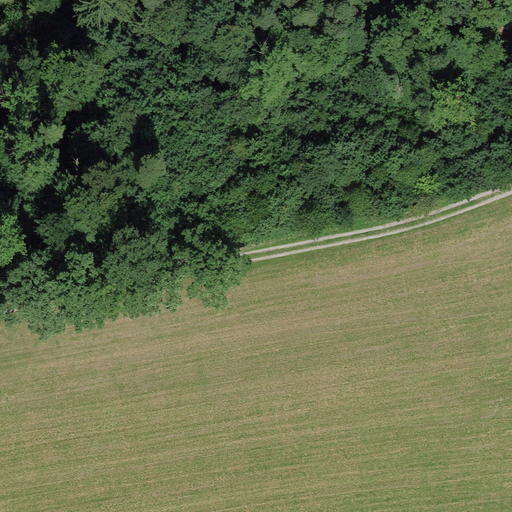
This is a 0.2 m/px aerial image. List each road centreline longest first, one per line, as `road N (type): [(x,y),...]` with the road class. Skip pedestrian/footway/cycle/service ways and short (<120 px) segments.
road 1 (track): [(0,328),(289,266),(511,205)]
road 2 (track): [(398,198),(402,132),(432,86),(506,43)]
road 3 (track): [(342,0),(388,33),(511,44)]
